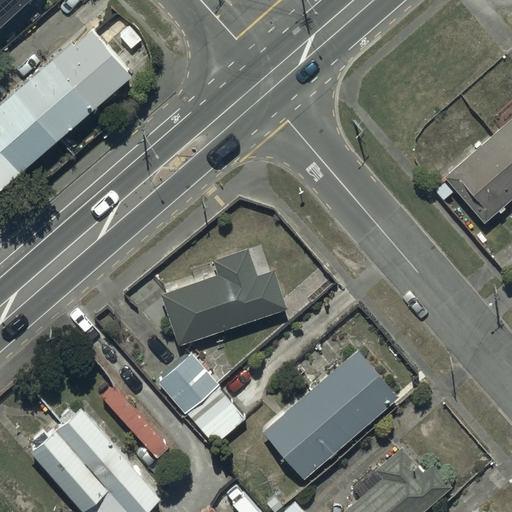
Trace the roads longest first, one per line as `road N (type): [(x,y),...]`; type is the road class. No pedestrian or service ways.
road 1 (residential): [(266,85),(289,122),(511,378)]
road 2 (primary): [(266,85),(0,315)]
road 3 (primary): [(365,0),(266,85)]
